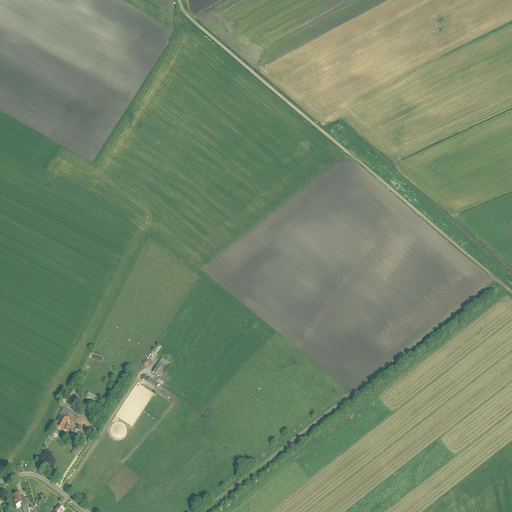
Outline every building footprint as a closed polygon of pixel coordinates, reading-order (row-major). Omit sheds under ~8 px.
[(160,378),(166,368),(159,363),(153,373),(160,378)] [(147,381),(154,386),(156,383),(149,378),(147,381)] [(64,405),(69,396),(64,393),(59,403),(64,405)] [(85,399),(95,405),(98,399),(88,393),(85,399)] [(70,415),(67,420),(61,416),(57,423),(59,423),(57,427),(63,431),(69,421),(75,424),(78,420),(70,415)] [(21,500),(19,494),(16,495),(16,494),(14,495),(15,496),(12,496),(17,509),(26,505),(24,499),(21,500)]
